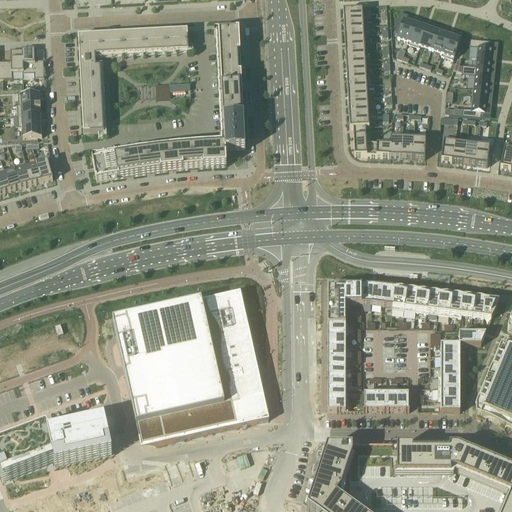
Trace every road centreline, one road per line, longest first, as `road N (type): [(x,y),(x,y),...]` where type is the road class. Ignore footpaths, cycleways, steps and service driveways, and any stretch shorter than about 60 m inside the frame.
road 1 (residential): [(250,14),(255,177),(73,203)]
road 2 (residential): [(329,6),(338,153),(348,169),(492,183)]
road 3 (primary): [(0,304),(134,261),(286,238)]
road 4 (primary): [(285,213),(103,242),(0,278)]
road 5 (tertiary): [(276,0),(285,213)]
road 6 (tertiary): [(314,211),(302,0)]
road 7 (primary): [(311,236),(511,252)]
road 8 (residential): [(304,436),(311,236)]
road 9 (residential): [(286,238),(287,363),(304,436)]
road 10 (primary): [(511,228),(420,214),(314,211)]
road 11 (residential): [(250,14),(55,23)]
road 12 (residential): [(287,433),(128,467)]
road 13 (residential): [(304,436),(465,435)]
road 14 (residential): [(329,6),(423,3),(486,14)]
road 15 (residential): [(57,46),(73,203)]
road 16 (residential): [(82,354),(106,376),(128,467)]
